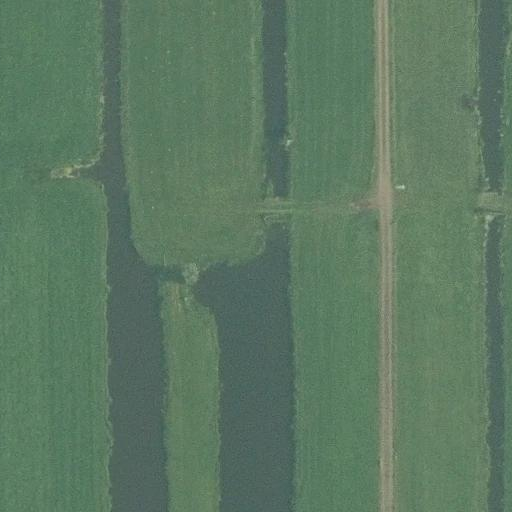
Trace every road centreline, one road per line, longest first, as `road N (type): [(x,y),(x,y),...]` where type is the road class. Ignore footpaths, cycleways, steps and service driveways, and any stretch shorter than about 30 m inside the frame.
road 1 (track): [(247,208),(384,203),(382,0)]
road 2 (track): [(389,511),(384,203)]
